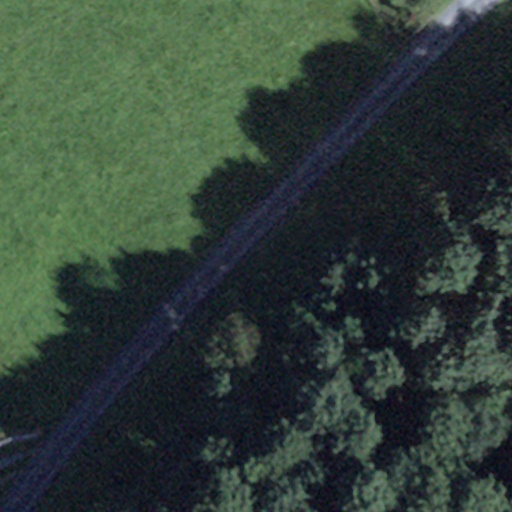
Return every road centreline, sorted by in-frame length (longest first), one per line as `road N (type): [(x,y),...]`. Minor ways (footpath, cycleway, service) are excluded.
road 1 (track): [(11,511),(128,355),(479,0)]
road 2 (track): [(101,511),(184,408),(376,212),(511,97)]
